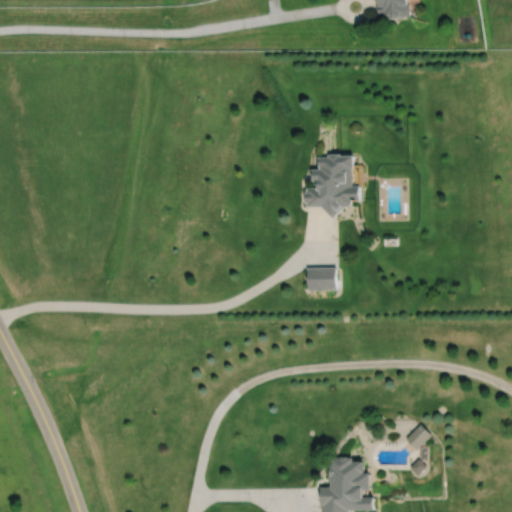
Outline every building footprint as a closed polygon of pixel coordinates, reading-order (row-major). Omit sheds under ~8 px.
[(373,0),(377,20),(409,15),(406,0),(373,0)] [(350,155),(312,154),(312,188),(304,188),(303,210),(336,210),(337,206),(347,207),(347,199),(357,200),(357,186),(349,186),(350,155)] [(336,290),(336,267),(305,268),(305,290),(336,290)] [(429,435),(419,425),(405,439),(415,449),(429,435)] [(328,458),(328,487),(319,487),(318,511),(346,511),(346,509),(373,509),(373,496),(365,496),(365,458),(328,458)]
